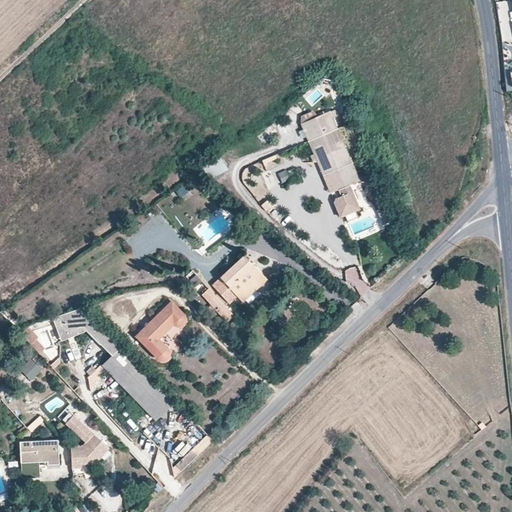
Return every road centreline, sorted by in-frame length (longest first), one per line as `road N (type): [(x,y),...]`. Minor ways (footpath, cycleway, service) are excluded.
road 1 (tertiary): [(173,511),(446,241)]
road 2 (tertiary): [(482,0),(501,159)]
